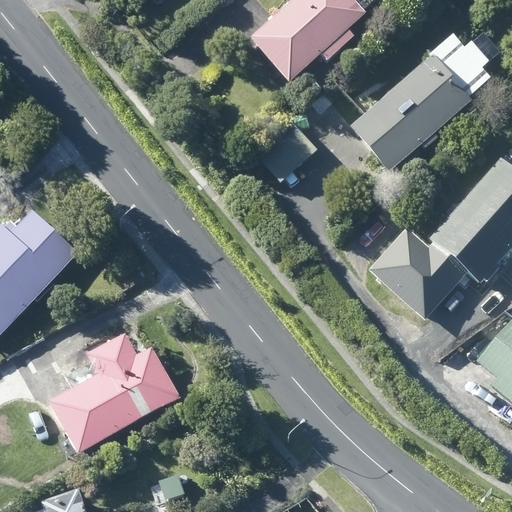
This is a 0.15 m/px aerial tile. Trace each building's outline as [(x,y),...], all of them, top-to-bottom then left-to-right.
[(319,65),(346,40),(339,33),(356,18),(338,0),(287,0),(272,14),(239,45),(279,88),(290,78),(313,57),(319,65)] [(479,0),(460,0),(453,4),(461,17),(482,4),(479,0)] [(511,37),(511,28),(502,13),(490,20),(505,42),(511,37)] [(460,107),(458,105),(421,62),(348,125),(339,133),(367,165),(378,178),(412,148),(416,152),(428,142),(424,137),(460,107)] [(314,115),(328,103),(319,93),(305,105),(314,115)] [(285,189),(320,154),(313,147),(328,132),(305,109),(255,159),(285,189)] [(461,126),(471,117),(464,109),(454,118),(461,126)] [(511,178),(494,162),(421,242),(430,250),(418,263),(452,294),(464,281),(472,289),(478,282),(481,285),(494,270),(491,268),(511,244),(511,178)] [(0,349),(2,351),(85,257),(41,219),(27,234),(21,241),(14,235),(12,233),(0,246),(0,349)] [(511,321),(509,319),(507,322),(471,362),(492,381),(487,387),(511,409),(511,321)] [(158,348),(148,354),(144,356),(132,335),(100,353),(97,354),(99,359),(109,375),(70,398),(59,404),(87,455),(186,399),(158,348)] [(92,511),(85,490),(49,502),(52,511),(92,511)]
